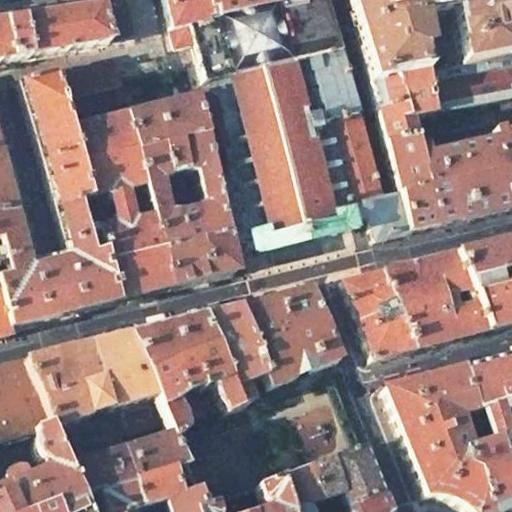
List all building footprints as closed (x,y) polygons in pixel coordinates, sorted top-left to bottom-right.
[(67,0),(8,9),(0,10),(0,27),(10,26),(10,25),(80,16),(77,1),(77,0),(67,0)] [(120,0),(83,0),(77,1),(80,16),(98,13),(106,47),(116,45),(131,42),(120,0)] [(185,34),(203,30),(202,26),(212,24),(273,10),(274,10),(271,0),(160,0),(171,54),(188,49),(185,34)] [(203,30),(185,34),(188,49),(198,88),(205,87),(207,98),(217,142),(225,181),(238,241),(240,249),(239,249),(240,255),(253,252),(253,253),(256,253),(256,255),(297,245),(336,236),(336,234),(338,233),(338,232),(351,229),(349,223),(363,220),(369,246),(371,246),(393,241),(403,239),(393,199),(383,201),(373,203),(361,156),(346,95),(336,54),(331,35),(322,0),(321,0),(271,0),(274,10),(273,10),(212,24),(202,26),(203,30)] [(343,0),(351,31),(366,86),(422,77),(423,77),(415,22),(425,21),(425,18),(424,17),(421,0),(343,0)] [(421,0),(424,17),(425,18),(425,21),(438,19),(434,0),(421,0)] [(457,71),(511,60),(511,55),(507,32),(511,31),(511,0),(434,0),(438,19),(448,17),(457,71)] [(10,26),(0,27),(0,66),(106,47),(98,13),(80,16),(10,25),(10,26)] [(430,117),(511,101),(511,60),(457,71),(423,77),(422,77),(430,117)] [(109,66),(52,78),(62,119),(120,107),(114,84),(109,66)] [(180,70),(114,84),(120,107),(123,121),(191,103),(184,68),(180,70)] [(406,121),(430,117),(422,77),(366,86),(368,95),(380,146),(411,141),(406,121)] [(92,236),(85,205),(66,134),(62,119),(52,78),(14,86),(60,265),(43,270),(27,274),(0,169),(0,274),(2,282),(0,283),(0,317),(5,335),(40,326),(51,323),(57,321),(73,317),(110,309),(97,259),(87,262),(80,239),(92,236)] [(207,98),(192,102),(202,146),(217,142),(207,98)] [(191,103),(123,121),(145,207),(161,202),(157,187),(165,182),(181,178),(191,178),(194,194),(211,189),(210,184),(202,146),(192,102),(191,103)] [(97,259),(110,309),(117,307),(168,295),(145,207),(123,121),(66,134),(85,205),(102,201),(110,233),(92,236),(97,259)] [(416,162),(411,141),(380,146),(381,149),(387,176),(393,199),(403,239),(424,234),(502,215),(511,212),(511,126),(510,127),(511,133),(511,139),(491,145),(490,139),(485,140),(483,133),(430,145),(432,153),(428,154),(428,159),(416,162)] [(225,181),(210,184),(211,189),(225,252),(239,249),(240,249),(238,241),(225,181)] [(161,202),(145,207),(168,295),(207,285),(230,279),(231,277),(225,252),(211,189),(194,194),(198,209),(189,214),(174,218),(165,218),(161,202)] [(502,278),(505,290),(511,288),(511,243),(450,259),(467,300),(494,293),(490,281),(502,278)] [(378,277),(411,355),(483,336),(467,300),(450,259),(378,277)] [(336,288),(366,366),(411,355),(378,277),(336,288)] [(511,288),(505,290),(494,293),(467,300),(483,336),(511,328),(511,288)] [(267,304),(233,313),(259,379),(265,393),(293,381),(289,372),(304,366),(307,376),(336,364),(306,295),(267,304)] [(230,314),(198,322),(236,411),(243,410),(244,408),(245,408),(238,390),(237,388),(257,380),(259,379),(233,313),(230,314)] [(177,401),(199,391),(209,390),(211,401),(212,404),(214,407),(221,417),(236,411),(198,322),(167,330),(125,340),(151,401),(161,425),(166,439),(184,434),(179,423),(177,419),(176,416),(169,407),(177,401)] [(125,340),(81,351),(101,417),(119,412),(151,401),(125,340)] [(75,352),(71,354),(80,391),(73,393),(85,423),(96,419),(101,417),(81,351),(75,352)] [(17,367),(44,432),(45,436),(85,423),(73,393),(80,391),(71,354),(17,367)] [(475,417),(511,405),(511,359),(456,375),(467,419),(475,417)] [(0,371),(0,444),(30,436),(44,432),(17,367),(0,371)] [(457,511),(480,511),(463,454),(464,453),(454,423),(468,420),(467,419),(456,375),(377,395),(400,452),(419,501),(425,502),(436,503),(452,509),(457,511)] [(151,401),(119,412),(126,436),(161,425),(151,401)] [(485,447),(464,453),(463,454),(480,511),(509,511),(511,511),(511,405),(475,417),(485,447)] [(44,432),(30,436),(30,445),(29,451),(30,455),(33,462),(36,465),(41,468),(43,471),(45,474),(7,488),(16,511),(77,511),(61,472),(45,436),(44,432)] [(113,456),(107,458),(123,511),(143,511),(159,507),(159,506),(184,498),(166,439),(123,453),(113,456)] [(359,452),(301,474),(312,507),(331,500),(335,511),(338,511),(377,498),(359,452)] [(123,511),(107,458),(61,472),(77,511),(123,511)] [(313,511),(312,507),(301,474),(276,483),(275,484),(283,511),(313,511)] [(265,511),(209,511),(209,509),(201,511),(283,511),(275,484),(252,493),(256,505),(259,508),(260,509),(264,509),(265,511)] [(0,511),(16,511),(7,488),(0,490),(0,511)] [(241,497),(219,505),(221,511),(233,511),(242,509),(244,506),(241,497)] [(188,511),(184,498),(159,506),(159,507),(160,511),(188,511)] [(382,511),(377,498),(338,511),(382,511)]
